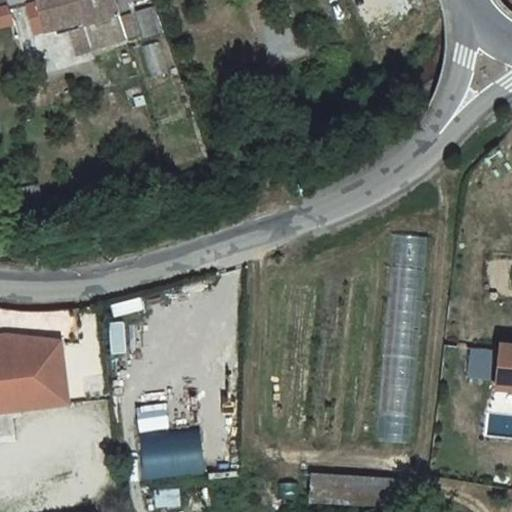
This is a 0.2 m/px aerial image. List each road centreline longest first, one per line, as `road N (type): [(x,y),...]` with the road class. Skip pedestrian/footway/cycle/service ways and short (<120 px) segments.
road 1 (residential): [(445,125),(426,152),(360,194),(248,241),(134,278),(0,286)]
road 2 (track): [(426,152),(441,256),(424,429),(403,464),(409,476),(481,511)]
